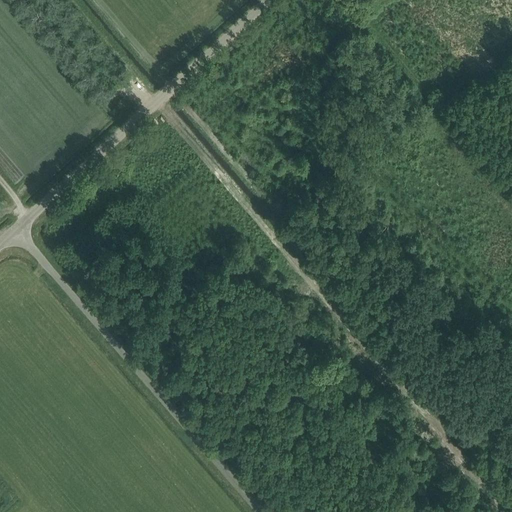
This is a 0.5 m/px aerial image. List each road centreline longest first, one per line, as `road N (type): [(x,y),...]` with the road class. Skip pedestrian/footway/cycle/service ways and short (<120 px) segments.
road 1 (unclassified): [(258,511),(16,228)]
road 2 (tertiary): [(16,228),(267,0)]
road 3 (track): [(151,106),(55,0)]
